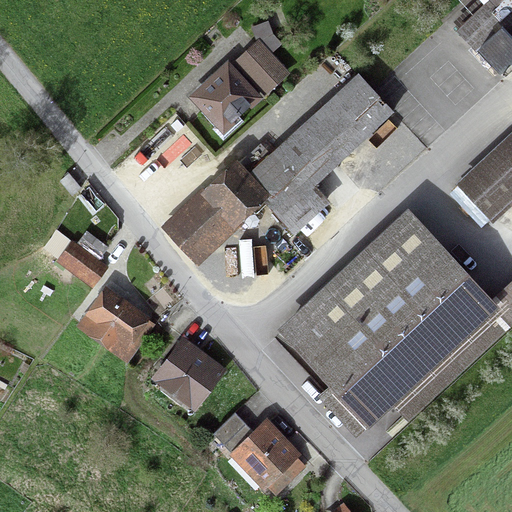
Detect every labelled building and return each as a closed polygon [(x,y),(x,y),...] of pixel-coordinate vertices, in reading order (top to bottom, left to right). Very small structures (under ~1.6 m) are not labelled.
[(511,0),(494,0),(462,30),(500,74),(511,61),(511,0)] [(234,65),(266,98),(291,75),(260,41),(234,65)] [(226,58),(185,97),(228,142),(270,103),(266,98),(234,65),(226,58)] [(278,211),(312,180),(391,108),(359,73),(271,154),(260,143),(169,227),(195,255),(262,194),(278,211)] [(178,113),(152,134),(166,151),(192,130),(178,113)] [(489,230),(511,210),(511,128),(449,183),(489,230)] [(191,133),(167,152),(176,163),(200,144),(191,133)] [(81,188),(70,173),(62,179),(73,194),(81,188)] [(312,180),(278,211),(293,228),(328,199),(312,180)] [(404,426),(511,329),(511,254),(483,281),(414,205),(275,330),(368,433),(391,412),(404,426)] [(272,216),(209,273),(225,290),(288,233),(272,216)] [(81,245),(74,240),(56,265),(97,295),(105,284),(115,270),(100,259),(109,247),(90,233),(81,245)] [(121,340),(137,352),(158,324),(105,284),(97,295),(83,313),(98,325),(89,337),(111,354),(121,340)] [(233,373),(185,337),(153,381),(205,417),(233,373)] [(255,435),(235,412),(211,433),(237,462),(240,459),(274,496),(306,467),(266,424),(255,435)] [(353,511),(343,499),(327,511),(353,511)]
